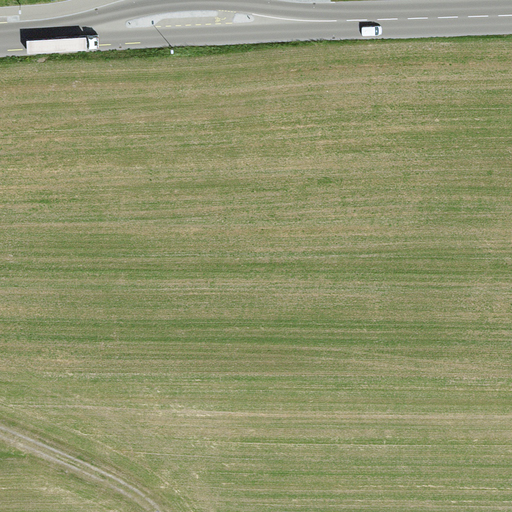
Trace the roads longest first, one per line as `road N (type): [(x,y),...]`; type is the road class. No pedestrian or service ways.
road 1 (tertiary): [(511,13),(226,17),(0,35)]
road 2 (track): [(155,511),(124,487),(0,430)]
